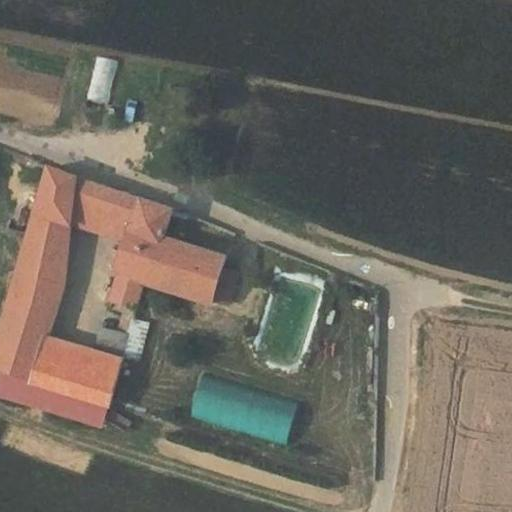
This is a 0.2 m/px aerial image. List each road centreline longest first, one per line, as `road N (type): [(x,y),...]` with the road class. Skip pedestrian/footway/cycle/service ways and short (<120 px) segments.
road 1 (residential): [(398,284),(0,131)]
road 2 (residential): [(386,511),(405,319),(398,284)]
